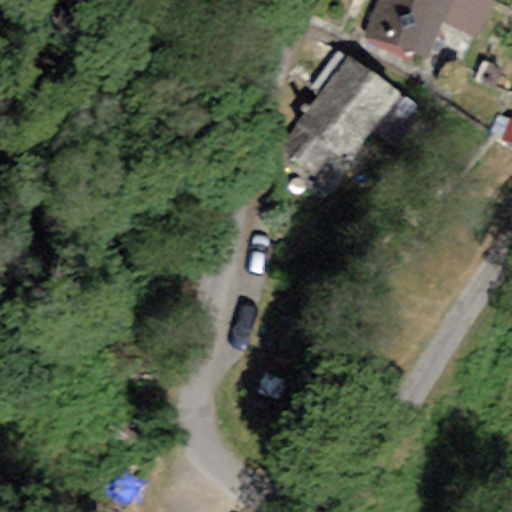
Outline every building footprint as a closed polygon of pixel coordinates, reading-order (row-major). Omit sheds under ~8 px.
[(452,0),(375,0),(363,35),(431,60),(444,25),(452,0)] [(487,0),(452,0),(444,25),(475,40),(495,3),(487,0)] [(399,99),(347,60),(296,127),(348,166),(399,99)] [(503,71),(483,62),(474,82),(494,90),(503,71)] [(511,123),(501,117),(490,137),(511,148),(511,123)]
